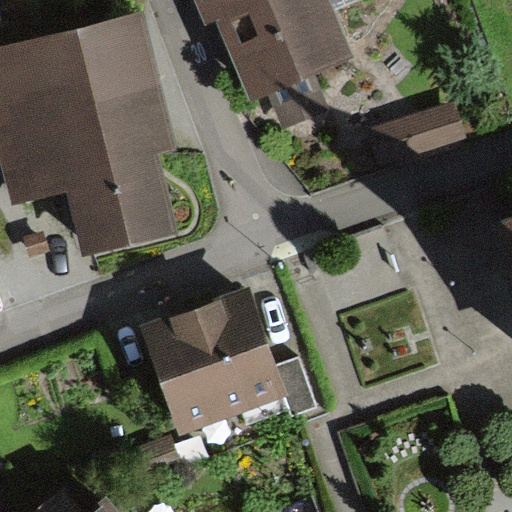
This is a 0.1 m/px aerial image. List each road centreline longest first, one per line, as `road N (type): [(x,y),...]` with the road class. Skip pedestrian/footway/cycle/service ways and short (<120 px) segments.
road 1 (residential): [(258,235),(0,337)]
road 2 (residential): [(511,147),(258,235)]
road 3 (residential): [(258,235),(165,0)]
